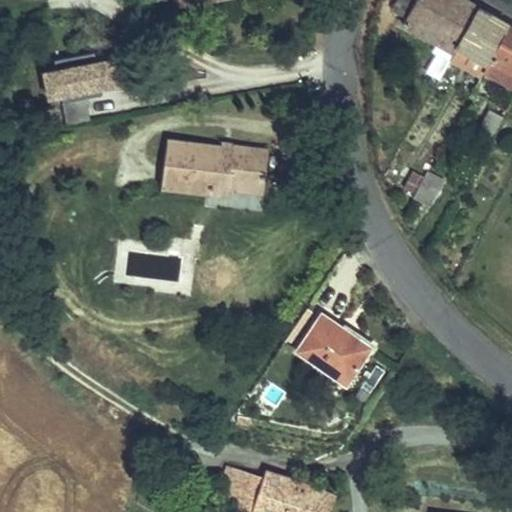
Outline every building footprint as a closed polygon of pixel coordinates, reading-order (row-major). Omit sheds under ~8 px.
[(454,54),(479,9),(462,0),(399,0),(395,9),(409,17),(404,26),(442,47),(454,54)] [(486,65),(509,25),(479,9),(457,48),(486,65)] [(511,27),(509,25),(486,65),(485,67),(511,81),(511,27)] [(454,54),(442,47),(426,76),(438,82),(454,54)] [(36,76),(43,108),(120,94),(113,61),(36,76)] [(497,102),(487,121),(495,126),(507,106),(497,102)] [(257,150),(152,132),(143,178),(213,192),(215,178),(250,185),(257,150)] [(422,174),(406,202),(421,210),(438,181),(422,174)] [(366,328),(312,301),(292,341),(346,367),(366,328)] [(178,469),(166,501),(198,511),(286,511),(291,493),(220,468),(200,477),(178,469)]
